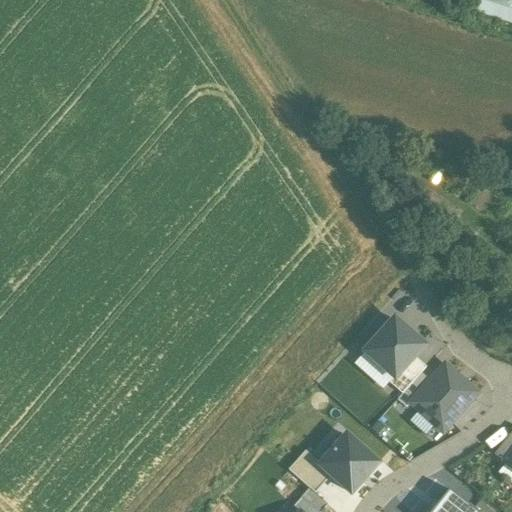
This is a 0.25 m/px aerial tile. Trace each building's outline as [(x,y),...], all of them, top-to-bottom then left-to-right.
[(511,0),(472,0),(469,9),(511,25),(511,0)] [(444,249),(459,266),(481,246),(466,229),(444,249)] [(394,381),(414,359),(423,348),(393,321),(364,355),(393,380),(394,381)] [(402,397),(421,375),(426,370),(414,359),(394,381),(393,380),(389,385),(402,397)] [(442,435),(478,396),(445,367),(430,383),(409,406),(442,435)] [(409,406),(430,383),(421,375),(402,397),(397,402),(406,410),(409,406)] [(504,466),(511,455),(511,432),(493,457),(504,466)] [(351,494),(377,465),(345,437),(319,467),(331,477),(351,494)] [(315,496),(331,477),(319,467),(304,454),(288,472),(309,490),(315,496)] [(297,511),(322,511),(327,507),(315,496),(309,490),(293,508),(297,511)] [(470,511),(449,494),(434,511),(470,511)]
